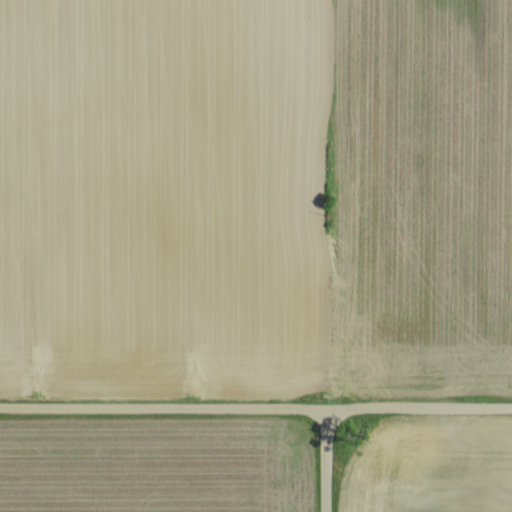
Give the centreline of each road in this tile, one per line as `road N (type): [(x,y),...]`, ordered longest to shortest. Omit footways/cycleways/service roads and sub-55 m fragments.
road 1 (residential): [(316,431),(0,426)]
road 2 (residential): [(316,431),(511,428)]
